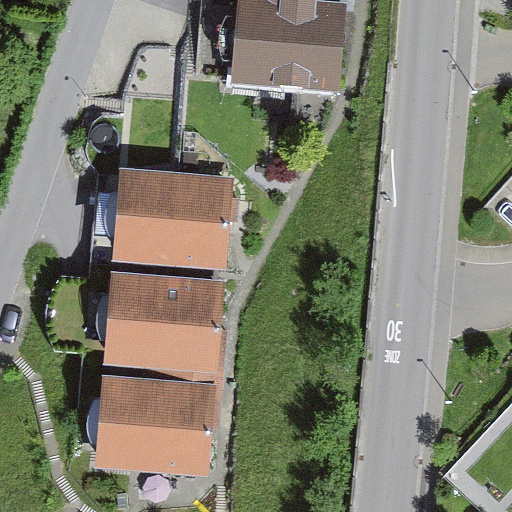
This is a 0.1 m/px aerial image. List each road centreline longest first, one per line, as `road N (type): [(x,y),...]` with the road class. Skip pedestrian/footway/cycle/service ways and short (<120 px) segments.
road 1 (tertiary): [(429,0),(406,300)]
road 2 (residential): [(94,0),(0,275)]
road 3 (tertiary): [(406,300),(388,511)]
